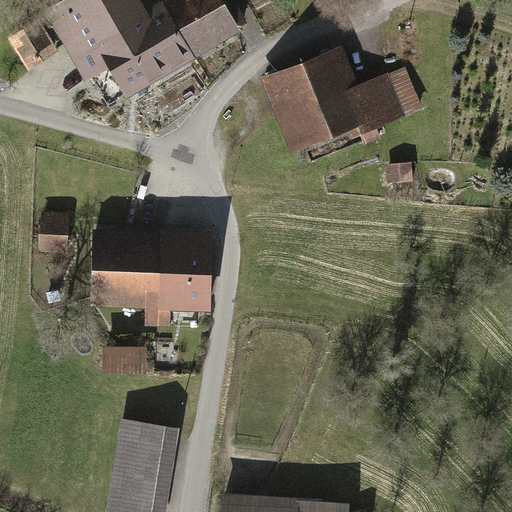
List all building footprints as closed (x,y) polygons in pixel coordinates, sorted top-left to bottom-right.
[(126,96),(193,57),(160,0),(153,0),(91,37),(94,42),(74,54),(88,78),(108,66),(126,96)] [(160,0),(193,57),(248,25),(233,0),(160,0)] [(9,39),(25,69),(56,52),(40,22),(9,39)] [(258,80),(292,153),(347,127),(352,138),(361,134),(366,145),(380,139),(375,128),(421,107),(404,70),(360,90),(338,43),(258,80)] [(411,164),(386,164),(386,183),(412,183),(411,164)] [(40,257),(68,258),(69,215),(42,214),(40,257)] [(94,227),(91,304),(144,306),(143,325),(168,326),(169,307),(210,309),(212,232),(94,227)] [(145,342),(99,344),(100,375),(146,374),(145,342)] [(164,511),(178,425),(121,417),(106,511),(164,511)] [(294,511),(296,496),(296,493),(220,488),(218,511),(294,511)] [(348,500),(296,496),(294,511),(346,511),(347,510),(348,500)]
